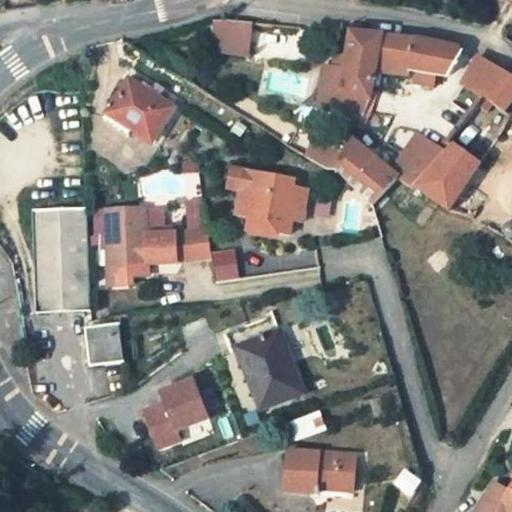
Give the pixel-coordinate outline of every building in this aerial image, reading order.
[(237,20),(217,23),(215,51),(249,54),(252,22),(237,20)] [(377,64),(382,34),(352,31),(350,48),(348,65),(335,64),(322,62),(318,95),(332,115),(360,118),(369,97),(372,98),(377,64)] [(382,34),(377,64),(392,66),(393,62),(411,67),(445,73),(457,51),(462,49),(437,42),(382,34)] [(348,65),(350,48),(338,46),(335,64),(348,65)] [(480,57),(474,61),(463,83),(482,93),(511,114),(511,74),(494,64),(480,57)] [(173,108),(128,82),(105,118),(149,145),(173,108)] [(437,156),(482,93),(463,83),(419,140),(436,155),(437,156)] [(436,155),(414,188),(450,210),(511,114),(482,93),(437,156),(436,155)] [(317,108),(332,115),(318,95),(317,108)] [(338,167),(355,188),(379,160),(353,134),(344,154),(338,167)] [(414,188),(436,155),(419,140),(415,136),(389,168),(379,160),(355,188),(371,205),(372,205),(397,179),(413,190),(414,188)] [(315,140),(307,157),(329,168),(338,167),(344,154),(315,140)] [(238,195),(252,197),(254,175),(241,173),(238,195)] [(293,180),(254,175),(252,197),(238,195),(235,220),(248,222),(246,239),(262,241),(265,237),(266,229),(278,230),(277,239),(289,241),(291,225),(301,227),(305,191),(292,189),(293,180)] [(185,200),(187,229),(205,226),(200,198),(185,200)] [(36,214),(39,315),(89,312),(85,211),(36,214)] [(148,212),(107,215),(108,271),(110,271),(114,271),(118,272),(121,274),(133,274),(139,271),(147,270),(177,269),(176,242),(206,234),(205,226),(187,229),(178,230),(148,230),(148,212)] [(206,234),(176,242),(177,269),(210,261),(206,234)] [(235,259),(210,263),(213,283),(238,279),(235,259)] [(110,271),(108,271),(108,279),(147,278),(147,270),(139,271),(133,274),(121,274),(118,272),(114,271),(110,271)] [(226,334),(231,352),(239,350),(258,410),(300,395),(274,319),(226,334)] [(90,331),(91,369),(119,368),(118,329),(90,331)] [(160,390),(165,403),(145,411),(159,448),(180,439),(176,428),(205,416),(191,378),(160,390)] [(285,453),(283,494),(317,496),(318,491),(351,493),(353,459),(285,453)] [(511,511),(511,489),(496,482),(480,511),(511,511)]
